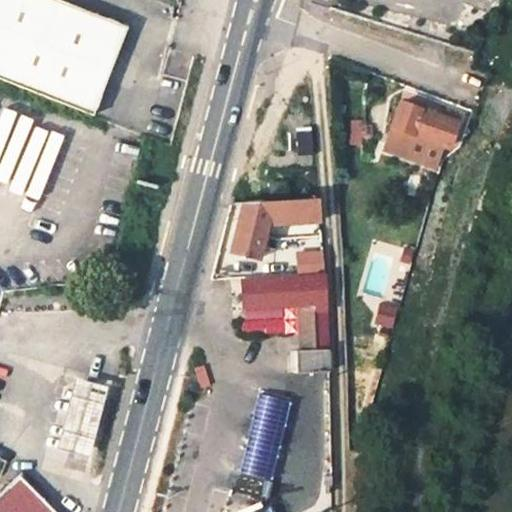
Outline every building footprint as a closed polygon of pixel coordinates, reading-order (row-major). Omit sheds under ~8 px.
[(0,0),(0,77),(92,114),(127,26),(61,0),(0,0)] [(413,135),(447,146),(453,123),(455,116),(442,111),(434,109),(432,114),(422,111),(424,106),(416,104),(415,108),(409,105),(413,95),(401,91),(389,126),(383,149),(406,157),(413,135)] [(265,200),(270,200),(285,200),(293,199),(292,174),(264,175),(265,200)] [(316,198),(293,199),(285,200),(287,222),(317,220),(316,198)] [(257,259),(264,225),(270,200),(265,200),(243,201),(228,253),(257,259)] [(270,200),(264,225),(287,222),(285,200),(270,200)] [(406,264),(398,263),(400,245),(369,242),(363,296),(402,301),(406,264)] [(295,257),(296,272),(321,271),(320,255),(295,257)] [(327,371),(321,275),(239,280),(242,307),(312,303),(315,351),(296,352),(296,374),(327,371)] [(391,330),(394,305),(375,303),(373,328),(391,330)] [(62,377),(49,450),(85,457),(99,384),(62,377)] [(254,394),(235,469),(269,479),(288,402),(254,394)] [(55,511),(17,475),(0,490),(0,511),(55,511)] [(232,511),(259,511),(257,502),(232,509),(232,511)]
